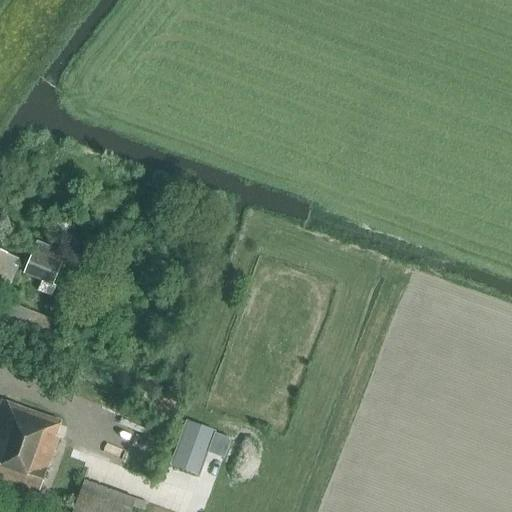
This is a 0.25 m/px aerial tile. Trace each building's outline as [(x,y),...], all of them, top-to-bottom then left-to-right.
[(0,289),(9,293),(20,269),(27,272),(26,275),(44,283),(40,293),(54,298),(58,288),(55,287),(68,256),(39,244),(29,266),(22,263),(23,262),(0,251),(0,289)] [(61,325),(32,314),(10,304),(4,319),(55,341),(61,325)] [(57,439),(62,423),(3,402),(0,410),(0,487),(38,502),(60,440),(57,439)] [(212,432),(188,423),(172,464),(189,470),(190,472),(196,475),(198,474),(201,467),(200,465),(212,432)] [(86,511),(127,511),(132,497),(83,482),(75,509),(86,511)]
